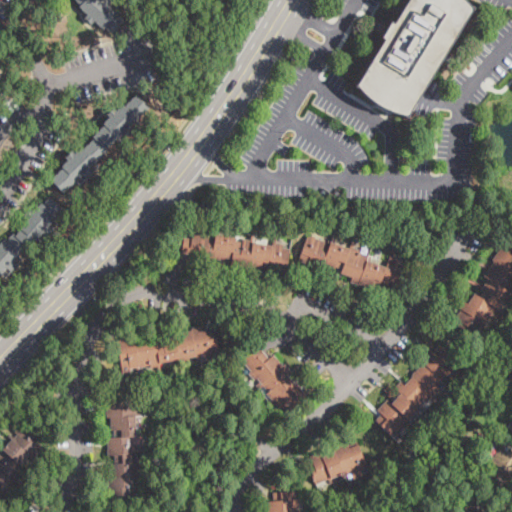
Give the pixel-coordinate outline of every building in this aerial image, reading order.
[(112,0),(119,6),(116,10),(125,19),(112,33),(97,19),(91,26),(83,19),(87,14),(78,6),(80,4),(75,0),(112,0)] [(463,0),(471,8),(446,50),(406,115),(402,115),(392,112),(386,110),(376,105),(367,98),(363,94),(356,85),(384,39),(381,37),(391,22),(393,23),(407,0),(463,0)] [(136,94),(150,108),(137,121),(140,125),(122,142),(117,138),(106,149),(108,151),(95,163),(99,167),(80,185),(76,181),(64,193),(50,179),(69,162),(64,157),(72,149),(75,153),(81,146),(83,148),(93,139),(92,137),(105,125),(103,123),(110,117),(106,114),(114,106),(116,109),(122,103),(124,105),(136,94)] [(50,197),(64,209),(54,220),(59,224),(43,242),(39,238),(29,249),(26,246),(18,255),(23,259),(6,278),(2,274),(0,276),(0,244),(11,231),(15,235),(21,229),(19,227),(26,218),(23,215),(29,207),(34,211),(41,202),(44,204),(50,197)] [(208,231),(209,235),(215,236),(216,231),(238,235),(237,240),(244,241),(244,238),(251,239),(251,235),(258,236),(257,242),(273,244),(274,236),(277,236),(276,242),(283,243),(282,247),(290,249),(286,275),(268,271),(269,264),(267,263),(266,266),(262,266),(261,268),(249,266),(249,270),(230,266),(231,259),(226,258),(225,260),(212,258),(211,264),(196,262),(197,255),(182,253),(185,237),(191,238),(192,232),(199,233),(199,229),(208,231)] [(332,243),(350,249),(353,240),(356,241),(354,247),(359,249),(359,251),(371,255),(370,259),(387,264),(391,251),(395,252),(394,257),(399,259),(398,262),(405,265),(396,291),(380,285),(379,288),(373,285),(372,288),(351,281),(353,277),(341,272),(343,266),(341,265),(340,268),(336,267),(336,268),(322,264),(319,272),(305,268),(307,263),(300,261),(309,235),(332,243)] [(510,244),(511,245),(511,288),(494,317),(492,315),(477,338),(472,334),(458,325),(460,322),(455,319),(462,309),(459,307),(463,300),(468,304),(475,293),(485,299),(488,294),(481,289),(488,278),(485,276),(494,262),(492,260),(500,247),(506,251),(510,244)] [(207,331),(215,330),(219,352),(212,353),(213,357),(205,359),(204,355),(189,358),(190,361),(182,363),(183,368),(179,368),(177,358),(160,361),(161,366),(151,368),(151,365),(121,370),(116,340),(143,336),(143,339),(192,330),(191,328),(206,325),(207,331)] [(439,345),(460,365),(439,387),(441,389),(426,404),(424,402),(417,409),(422,414),(419,417),(415,413),(403,425),(405,427),(399,433),(402,436),(397,442),(376,420),(381,414),(376,410),(387,398),(392,403),(394,401),(400,394),(394,388),(401,381),(404,384),(424,363),(420,359),(431,348),(434,351),(439,345)] [(268,356),(269,358),(274,354),(283,365),(285,364),(291,370),(288,373),(307,395),(287,413),(282,406),(279,409),(266,394),(268,392),(264,386),(260,389),(256,385),(261,382),(258,378),(255,381),(249,374),(251,371),(242,360),(259,346),(268,356)] [(132,399),(133,406),(137,406),(137,413),(143,412),(143,419),(134,419),(135,443),(139,443),(139,451),(143,450),(143,455),(137,455),(137,460),(142,460),(142,469),(138,469),(138,473),(143,473),(143,479),(139,479),(139,487),(135,487),(135,497),(107,497),(107,478),(109,478),(109,464),(115,464),(115,456),(107,456),(107,437),(121,437),(121,430),(111,431),(110,417),(107,418),(106,399),(132,399)] [(28,422),(44,438),(39,444),(44,448),(34,459),(30,455),(21,464),(27,470),(14,484),(10,481),(1,490),(7,496),(0,503),(0,452),(17,435),(14,432),(21,425),(23,427),(28,422)] [(347,440),(349,447),(358,443),(367,466),(343,476),(341,473),(315,485),(307,465),(313,462),(310,457),(321,452),(322,456),(334,451),(332,447),(347,440)] [(511,484),(510,488),(508,492),(482,477),(500,447),(511,453),(511,484)] [(268,511),(268,501),(274,500),(274,492),(296,491),(296,496),(299,497),(300,505),(297,506),(297,511),(268,511)] [(494,511),(493,511),(463,511),(469,500),(494,511)]
